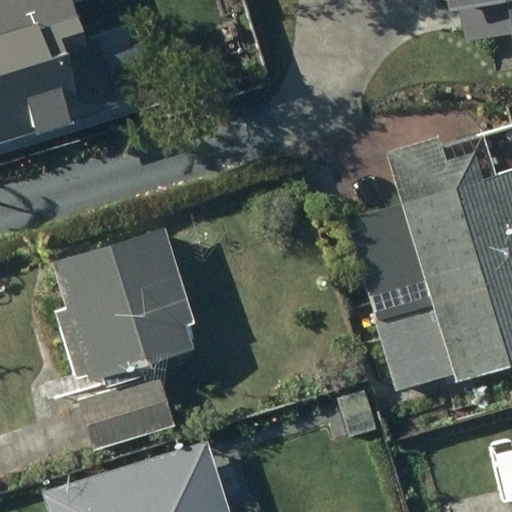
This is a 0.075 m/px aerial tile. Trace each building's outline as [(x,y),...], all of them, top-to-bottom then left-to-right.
[(0,0),(0,139),(114,103),(91,30),(77,34),(65,0),(0,0)] [(511,0),(442,0),(443,4),(455,2),(461,34),(503,26),(511,65),(511,0)] [(367,276),(359,279),(392,389),(446,372),(448,378),(511,358),(511,175),(508,161),(472,172),(465,149),(437,158),(429,133),(380,148),(397,205),(349,219),(367,276)] [(49,260),(62,306),(52,309),(70,372),(83,369),(86,379),(97,375),(102,390),(76,397),(91,448),(173,425),(158,374),(145,378),(141,363),(189,349),(182,322),(187,320),(161,228),(49,260)] [(360,387),(332,396),(345,436),(373,427),(360,387)] [(45,511),(224,511),(203,439),(38,488),(45,511)]
